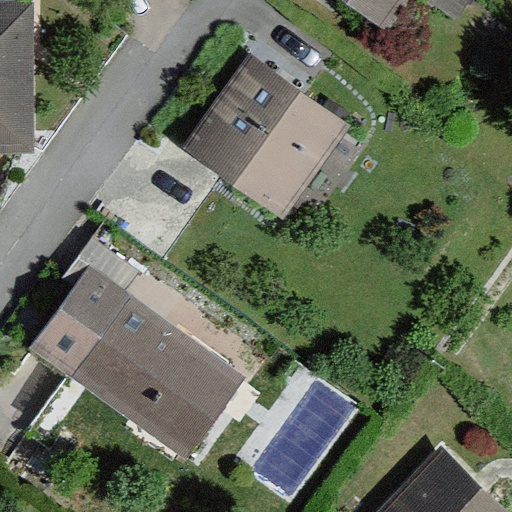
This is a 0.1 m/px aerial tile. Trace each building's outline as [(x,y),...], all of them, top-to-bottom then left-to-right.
[(21,0),(0,0),(0,152),(25,152),(21,0)] [(327,0),(373,34),(398,0),(413,0),(448,26),(467,0),(327,0)] [(346,126),(246,53),(176,148),(276,222),(346,126)] [(241,379),(85,269),(26,352),(181,463),(241,379)] [(499,511),(432,441),(355,511),(499,511)]
